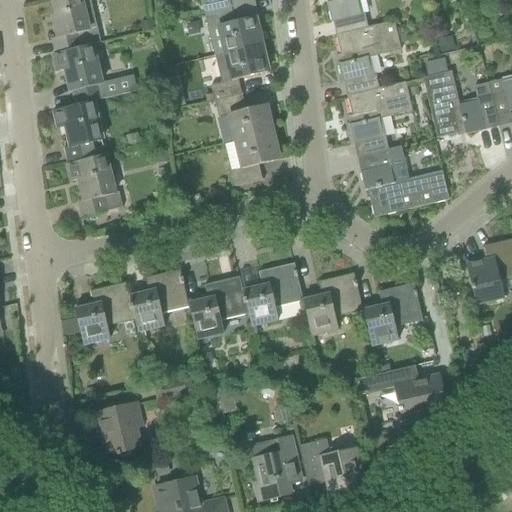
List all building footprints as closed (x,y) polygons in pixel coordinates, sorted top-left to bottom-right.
[(57,39),(51,40),(53,49),(54,55),(81,49),(90,46),(100,44),(89,0),(51,0),(56,16),(52,17),(57,39)] [(198,0),(203,15),(230,8),(227,0),(198,0)] [(325,0),(327,3),(326,4),(330,23),(331,23),(334,35),(366,28),(359,0),(325,0)] [(203,15),(213,58),(260,46),(253,19),(234,24),(230,8),(203,15)] [(426,19),(413,22),(416,31),(428,28),(426,19)] [(342,84),(346,98),(378,90),(370,58),(400,51),(399,49),(398,45),(396,36),(392,22),(366,28),(334,35),(339,56),(335,56),(338,65),(336,65),(341,84),(342,84)] [(149,23),(140,25),(142,33),(151,30),(149,23)] [(405,34),(396,36),(398,45),(407,43),(405,34)] [(443,38),(435,40),(438,54),(447,52),(452,51),(449,37),(443,38)] [(511,77),(486,84),(489,96),(496,128),(511,125),(508,113),(511,111),(511,44),(511,45),(511,49),(511,77)] [(72,93),(75,107),(91,103),(113,98),(110,82),(100,85),(90,46),(81,49),(54,55),(53,56),(57,74),(65,72),(70,93),(72,93)] [(210,87),(213,103),(241,96),(237,81),(266,74),(260,46),(213,58),(220,85),(210,87)] [(443,60),(423,65),(426,78),(446,73),(443,60)] [(496,128),(489,96),(458,103),(450,72),(446,73),(426,78),(422,79),(436,139),(455,135),(456,137),(463,135),(463,136),(496,128)] [(347,126),(355,159),(387,151),(380,120),(411,113),(404,84),(378,90),(346,98),(350,116),(346,117),(348,126),(347,126)] [(229,116),(235,143),(271,134),(264,107),(245,112),(241,96),(213,103),(217,119),(229,116)] [(65,109),(55,112),(59,129),(63,128),(68,149),(64,150),(67,162),(68,166),(78,163),(93,160),(104,157),(91,103),(75,107),(65,109)] [(137,134),(125,137),(128,148),(139,146),(137,134)] [(271,134),(235,143),(241,170),(230,173),(234,189),(262,182),(258,166),(277,162),(271,134)] [(166,145),(154,148),(158,163),(170,161),(166,145)] [(387,151),(355,159),(363,192),(364,192),(366,199),(368,199),(373,219),(447,201),(443,182),(441,173),(406,181),(398,149),(387,152),(387,151)] [(78,163),(68,166),(71,182),(75,181),(80,203),(77,204),(80,219),(122,209),(118,194),(113,195),(104,157),(93,160),(78,163)] [(511,240),(481,249),(485,262),(465,267),(475,307),(484,305),(504,300),(499,280),(511,276),(511,240)] [(301,303),(302,302),(293,265),(258,273),(261,287),(242,292),(247,314),(250,328),(278,322),(274,308),(300,301),(301,303)] [(160,314),(188,307),(187,305),(179,272),(145,280),(148,294),(128,298),(133,320),(137,334),(164,328),(160,314)] [(361,313),(362,313),(362,312),(353,276),(318,284),(322,298),(302,302),(311,339),(338,333),(334,318),(361,312),(361,313)] [(219,321),(247,314),(242,292),(238,278),(204,286),(207,300),(187,305),(188,307),(196,342),(223,335),(219,321)] [(106,327),(133,320),(128,298),(125,285),(90,293),(93,307),(74,311),(82,347),(109,341),(106,327)] [(362,312),(362,313),(370,348),(398,342),(395,327),(422,321),(413,285),(378,293),(381,307),(362,312)] [(484,305),(475,307),(478,319),(487,317),(484,305)] [(209,354),(199,357),(202,368),(212,365),(209,354)] [(324,365),(320,374),(330,379),(334,370),(324,365)] [(388,366),(377,368),(379,376),(390,373),(388,366)] [(359,380),(354,382),(357,397),(363,395),(395,388),(403,420),(428,414),(428,416),(446,411),(438,376),(419,381),(415,367),(390,373),(379,376),(359,380)] [(134,370),(123,372),(126,384),(137,382),(134,370)] [(152,387),(156,402),(192,394),(188,378),(152,387)] [(261,383),(256,391),(272,399),(276,390),(261,383)] [(339,388),(337,399),(349,401),(351,390),(339,388)] [(93,389),(85,391),(87,399),(95,397),(93,389)] [(136,405),(111,411),(92,416),(95,431),(99,430),(106,458),(140,450),(132,415),(138,414),(136,405)] [(276,441),(249,448),(252,461),(253,467),(258,486),(262,485),(266,501),(291,495),(288,486),(288,484),(300,481),(296,465),(292,446),(290,438),(281,440),(276,441)] [(325,441),(298,448),(303,469),(307,484),(325,479),(326,484),(330,498),(328,499),(328,500),(366,491),(366,490),(364,490),(359,471),(354,449),(329,455),(325,441)] [(166,460),(153,463),(157,477),(169,474),(166,460)] [(159,511),(223,511),(221,502),(199,507),(192,480),(154,489),(159,511)]
